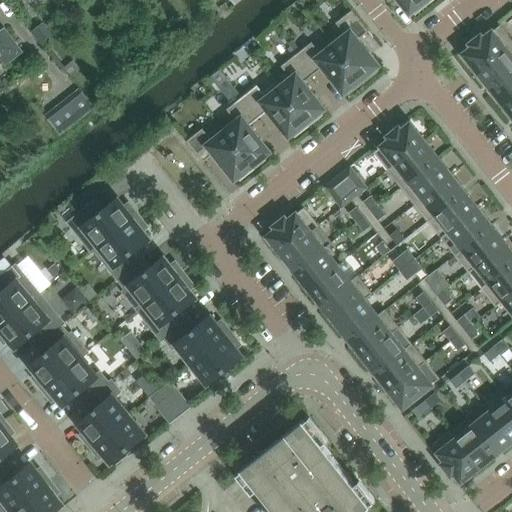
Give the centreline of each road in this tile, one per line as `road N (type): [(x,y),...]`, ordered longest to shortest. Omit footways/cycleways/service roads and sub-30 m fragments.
road 1 (residential): [(208,242),(422,78)]
road 2 (residential): [(310,367),(122,511)]
road 3 (residential): [(430,511),(310,367)]
road 4 (residential): [(108,511),(0,374)]
road 5 (residential): [(310,367),(208,242)]
road 6 (residential): [(422,78),(511,191)]
